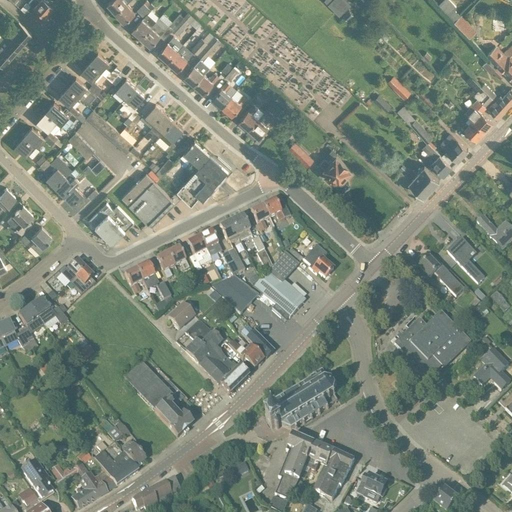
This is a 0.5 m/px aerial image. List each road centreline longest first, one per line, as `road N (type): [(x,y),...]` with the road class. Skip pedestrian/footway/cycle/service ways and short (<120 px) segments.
road 1 (tertiary): [(92,511),(218,423),(335,303)]
road 2 (residential): [(278,178),(101,26),(82,0)]
road 3 (residential): [(0,132),(81,36),(73,22),(60,23),(0,90)]
road 4 (residential): [(79,239),(112,262),(278,178)]
road 5 (residential): [(439,472),(379,412),(359,339),(335,303)]
road 6 (tertiary): [(373,267),(511,123)]
road 7 (residential): [(373,267),(278,178)]
